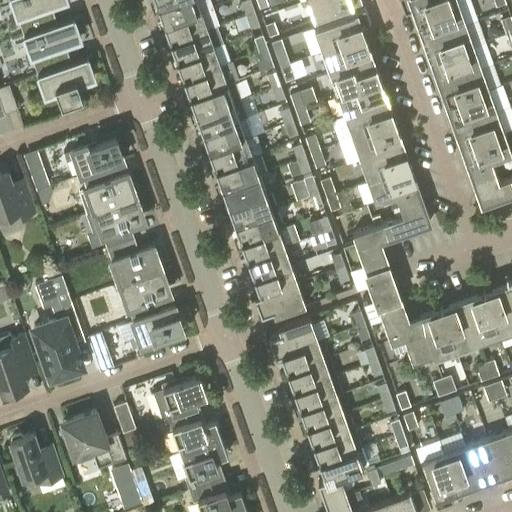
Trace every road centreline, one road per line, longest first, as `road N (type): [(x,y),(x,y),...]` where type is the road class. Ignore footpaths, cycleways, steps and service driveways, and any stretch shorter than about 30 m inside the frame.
road 1 (residential): [(479,246),(469,239),(395,18),(381,0)]
road 2 (residential): [(140,97),(226,338)]
road 3 (residential): [(0,416),(226,338)]
road 4 (residential): [(226,338),(288,511)]
road 5 (residential): [(0,146),(140,97)]
